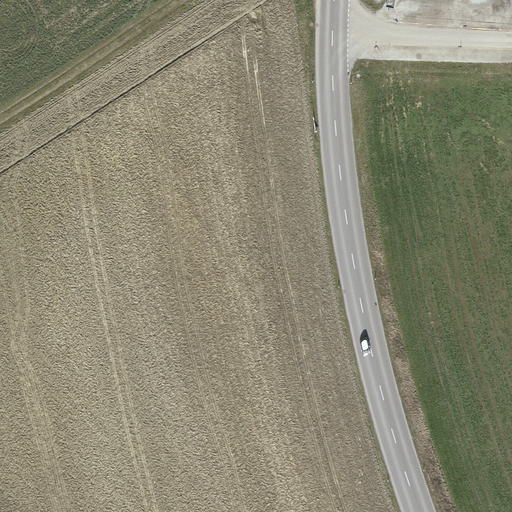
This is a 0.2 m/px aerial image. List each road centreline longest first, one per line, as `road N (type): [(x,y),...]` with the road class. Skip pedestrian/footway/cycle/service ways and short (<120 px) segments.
road 1 (tertiary): [(336,40),(346,212),(372,351),(421,511)]
road 2 (track): [(0,120),(185,0)]
road 3 (unclassified): [(336,40),(511,45)]
